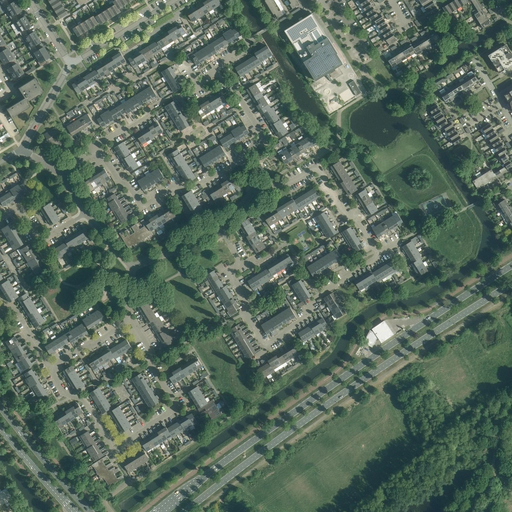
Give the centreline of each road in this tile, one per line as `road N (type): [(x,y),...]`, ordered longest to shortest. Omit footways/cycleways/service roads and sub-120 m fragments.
road 1 (secondary): [(511,265),(160,511)]
road 2 (secondary): [(184,511),(311,415),(511,283)]
road 3 (residential): [(112,451),(176,407),(131,320)]
road 4 (secondary): [(90,511),(0,407)]
road 5 (unclassified): [(70,64),(175,0)]
